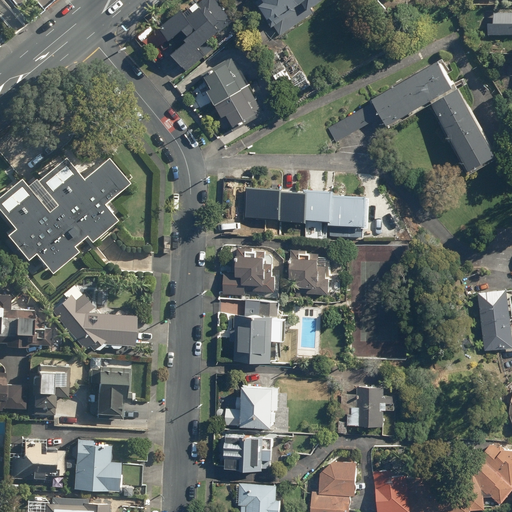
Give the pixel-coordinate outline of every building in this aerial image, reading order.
[(237,18),(220,0),(204,0),(204,1),(202,0),(197,5),(200,8),(194,13),(188,6),(166,24),(177,36),(190,25),(197,33),(178,50),(194,68),(211,52),(206,45),(237,18)] [(302,5),(308,0),(310,0),(316,8),(327,0),(268,0),(278,14),(286,7),(289,11),(301,3),(302,5)] [(511,32),(511,17),(491,17),(491,32),(511,32)] [(237,56),(212,71),(220,84),(214,88),(230,114),(235,111),(241,122),(267,106),(237,56)] [(442,59),(373,99),(327,127),(336,142),(382,114),(389,126),(431,102),(472,172),(500,156),(442,59)] [(274,66),(291,91),(300,85),(304,89),(313,82),(304,69),(294,76),(283,60),(274,66)] [(21,180),(0,198),(0,207),(18,228),(10,235),(31,259),(37,254),(55,275),(81,253),(77,248),(90,237),(95,242),(118,222),(104,206),(130,183),(109,159),(85,180),(67,160),(40,183),(60,206),(51,213),(21,180)] [(373,222),(375,194),(342,192),(342,189),(253,185),(252,212),(338,216),(338,220),(373,222)] [(273,262),(274,253),(251,251),(252,246),(241,245),(239,271),(228,270),(226,289),(281,293),(283,263),(273,262)] [(327,256),(297,255),(296,271),(303,271),(303,282),(325,282),(325,276),(329,276),(329,266),(326,266),(327,256)] [(84,293),(76,283),(66,291),(71,297),(56,309),(89,350),(97,343),(101,349),(112,340),(141,340),(142,311),(98,310),(94,305),(98,302),(88,290),(84,293)] [(511,286),(486,288),(489,347),(511,345),(511,286)] [(0,339),(10,340),(10,345),(32,346),(32,339),(55,340),(56,323),(38,322),(39,305),(14,303),(15,290),(0,289),(0,339)] [(241,311),(240,326),(234,325),(233,340),(239,340),(238,358),(277,359),(278,337),(291,338),(292,317),(279,316),(280,313),(264,312),(265,299),(249,298),(249,311),(241,311)] [(41,375),(36,375),(35,391),(40,392),(39,405),(60,405),(61,390),(73,391),(74,363),(41,362),(41,375)] [(132,367),(101,366),(99,415),(125,416),(126,399),(136,399),(137,388),(132,388),(132,367)] [(4,403),(28,404),(29,376),(0,375),(0,406),(4,407),(4,403)] [(285,384),(283,384),(283,382),(247,381),(247,395),(241,395),(241,406),(230,406),(229,423),(281,425),(282,407),(284,407),(285,384)] [(385,398),(385,383),(362,383),(362,405),(355,405),(355,412),(351,412),(351,425),(390,425),(391,406),(395,406),(395,398),(385,398)] [(271,432),(232,430),(231,465),(270,466),(270,456),(279,456),(280,445),(270,445),(271,432)] [(63,468),(63,449),(44,449),(45,440),(27,440),(26,455),(15,455),(14,475),(37,475),(37,468),(63,468)] [(88,446),(79,446),(77,486),(121,489),(123,461),(113,461),(114,442),(89,440),(88,446)] [(447,471),(447,467),(398,473),(396,464),(380,466),(385,511),(447,504),(448,511),(493,506),(491,493),(501,491),(510,499),(511,496),(511,445),(504,445),(487,466),(447,471)] [(337,458),(326,468),(325,490),(318,489),(316,511),(356,511),(357,492),(363,492),(365,459),(337,458)] [(244,511),(290,511),(291,495),(285,495),(285,481),(242,480),(242,503),(245,503),(244,511)] [(30,511),(97,511),(98,505),(31,500),(30,511)]
